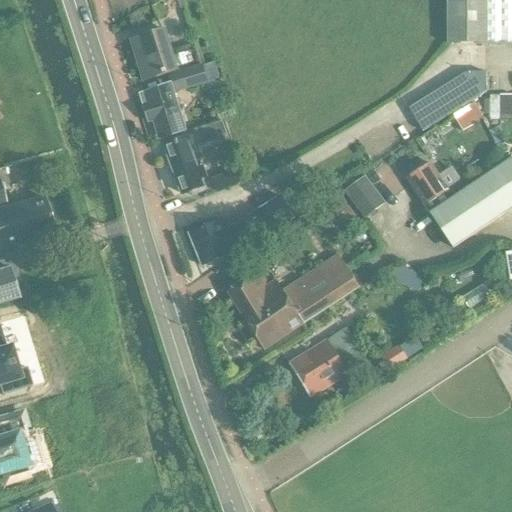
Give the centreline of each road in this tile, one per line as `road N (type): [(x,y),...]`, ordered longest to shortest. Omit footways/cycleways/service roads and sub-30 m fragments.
road 1 (tertiary): [(74,0),(160,305),(230,499)]
road 2 (unclassified): [(230,499),(511,319)]
